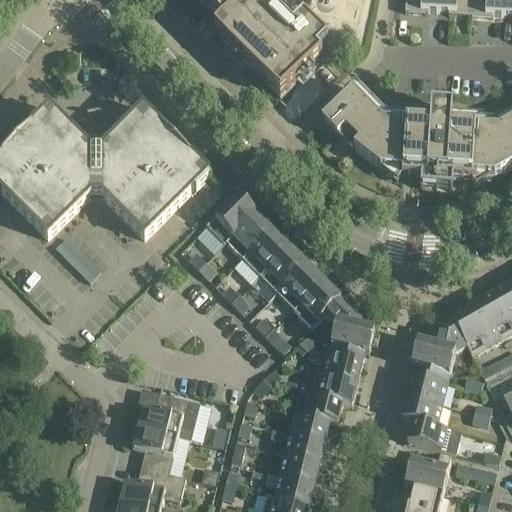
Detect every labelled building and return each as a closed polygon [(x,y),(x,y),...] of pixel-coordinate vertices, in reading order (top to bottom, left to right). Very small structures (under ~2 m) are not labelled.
[(220,0),(221,0),(212,15),(204,24),(281,101),(333,49),(304,20),(303,21),(303,22),(294,31),(263,0),(220,0)] [(439,16),(440,0),(405,0),(405,17),(428,18),(428,15),(439,16)] [(448,19),(471,21),(472,0),(440,0),(439,16),(449,17),(448,19)] [(472,0),(471,21),(493,22),(493,19),(504,20),(504,0),(472,0)] [(511,125),(498,134),(479,132),(476,132),(477,116),(452,115),(452,113),(431,112),(431,113),(406,112),(405,127),(382,126),(353,95),(321,127),(351,157),(355,154),(380,173),(403,174),(402,181),(472,186),(473,179),(494,181),(511,171),(511,125)] [(197,165),(196,166),(157,128),(158,127),(144,113),(129,127),(130,128),(126,132),(123,135),(117,131),(109,127),(105,126),(101,125),(97,125),(92,125),(84,127),(76,131),(70,135),(63,128),(64,127),(49,113),(35,127),(36,128),(32,133),(0,164),(0,195),(48,244),(91,201),(97,201),(102,201),(145,244),(188,201),(196,193),(197,194),(210,181),(211,180),(197,165)] [(224,250),(226,248),(256,218),(239,200),(206,232),(224,250)] [(257,218),(256,218),(226,248),(243,265),(273,235),(256,219),(257,218)] [(290,252),(273,235),(243,265),(260,283),(290,252)] [(59,251),(93,284),(103,274),(69,241),(59,251)] [(277,299),(284,292),(307,269),(290,252),(260,283),(277,299)] [(188,265),(199,275),(207,268),(196,257),(188,265)] [(207,268),(199,275),(209,286),(217,278),(207,268)] [(323,286),(307,269),(284,292),(277,299),(294,316),(301,309),(323,286)] [(323,286),(301,309),(294,316),(311,333),(325,319),(341,304),(323,286)] [(222,297),(233,309),(241,302),(229,290),(222,297)] [(511,334),(511,290),(493,301),(511,334)] [(472,313),(493,350),(511,339),(511,334),(493,301),(472,313)] [(241,302),(233,309),(243,319),(251,311),(241,302)] [(341,304),(325,319),(337,330),(337,328),(359,334),(362,324),(341,304)] [(472,362),(493,350),(472,313),(439,333),(434,353),(458,359),(467,353),(472,362)] [(105,354),(134,332),(125,320),(96,342),(105,354)] [(255,331),(267,343),(275,335),(263,324),(255,331)] [(301,398),(319,402),(343,409),(352,411),(358,390),(360,379),(363,368),(365,359),(371,337),(359,334),(337,328),(337,330),(332,351),(329,360),(311,356),(309,365),(319,367),(316,380),(313,392),(303,390),(301,398)] [(267,343),(284,360),(292,352),(275,335),(267,343)] [(299,350),(307,358),(318,347),(309,339),(299,350)] [(438,432),(455,360),(458,359),(434,353),(418,349),(412,371),(417,372),(404,424),(413,427),(408,448),(456,460),(462,438),(438,432)] [(511,358),(501,364),(506,373),(511,369),(511,358)] [(506,373),(501,364),(481,374),(484,384),(506,373)] [(264,386),(271,392),(280,383),(274,376),(264,386)] [(480,398),(483,387),(466,384),(464,394),(480,398)] [(261,402),(271,392),(264,386),(254,396),(261,402)] [(304,421),(330,428),(338,430),(343,409),(319,402),(301,398),(300,397),(295,418),(304,421)] [(141,426),(139,435),(179,445),(179,444),(191,447),(200,410),(160,400),(155,417),(143,414),(140,426),(141,426)] [(511,400),(502,406),(511,425),(511,400)] [(254,425),(258,409),(247,406),(243,422),(254,425)] [(477,409),(474,419),(491,423),(493,414),(477,409)] [(330,428),(304,421),(295,418),(289,439),(325,448),(330,428)] [(491,423),(474,419),(472,430),(488,434),(491,423)] [(253,430),(242,428),(238,441),(249,444),(253,430)] [(212,451),(226,454),(230,436),(216,432),(212,451)] [(142,473),(170,480),(179,445),(139,435),(137,444),(136,444),(133,456),(145,459),(142,473)] [(272,435),(272,436),(270,444),(280,446),(277,459),(286,461),(319,469),(325,448),(289,439),(272,435)] [(247,451),(237,449),(231,470),(242,472),(247,451)] [(485,457),(483,467),(499,471),(502,461),(485,457)] [(437,511),(448,468),(413,459),(405,492),(408,493),(403,511),(437,511)] [(286,461),(280,482),(314,490),(319,469),(286,461)] [(455,481),(494,491),(497,480),(457,470),(455,481)] [(215,492),(219,477),(205,473),(201,488),(215,492)] [(123,499),(121,508),(137,511),(161,511),(164,504),(180,508),(186,484),(181,483),(170,480),(169,481),(142,474),(138,490),(125,487),(124,490),(122,499),(123,499)] [(226,491),(237,493),(240,479),(230,476),(226,491)] [(277,496),(275,503),(309,511),(314,490),(280,482),(277,496)] [(233,508),(237,493),(226,491),(223,506),(233,508)] [(484,511),(488,511),(492,499),(481,496),(478,510),(484,511)] [(262,511),(308,511),(309,511),(275,503),(266,500),(262,511)]
